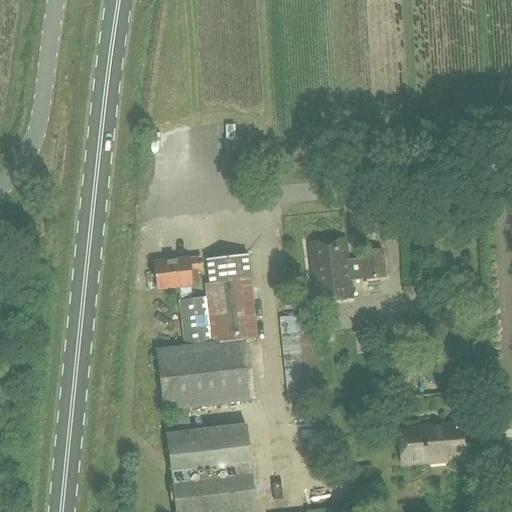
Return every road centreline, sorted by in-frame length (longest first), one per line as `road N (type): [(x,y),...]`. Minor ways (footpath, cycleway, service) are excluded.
road 1 (primary): [(118,0),(60,511)]
road 2 (unclassified): [(139,211),(511,169)]
road 3 (tertiary): [(54,0),(34,138),(0,188)]
